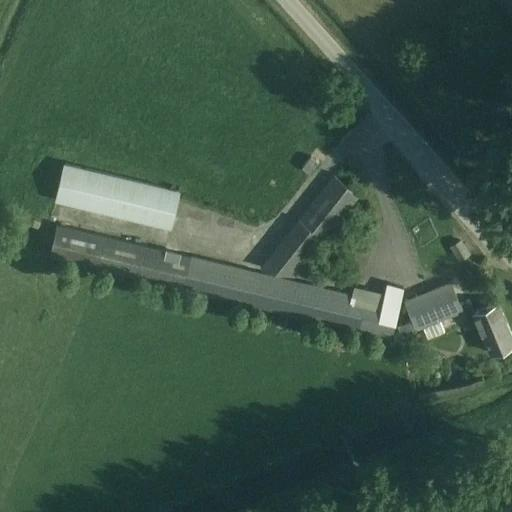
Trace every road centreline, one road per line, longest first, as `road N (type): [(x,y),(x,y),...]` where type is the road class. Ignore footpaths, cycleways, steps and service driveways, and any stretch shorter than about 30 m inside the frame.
road 1 (unclassified): [(511,254),(285,0)]
road 2 (secondary): [(394,511),(511,458)]
